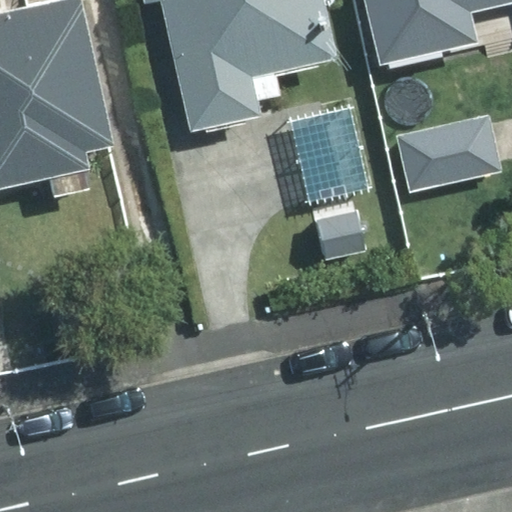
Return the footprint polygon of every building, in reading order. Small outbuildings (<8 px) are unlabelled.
[(86,0),(79,0),(0,16),(0,190),(55,179),(58,195),(93,187),(89,170),(95,169),(92,153),(118,148),(86,0)] [(151,0),(152,1),(157,0),(170,0),(198,129),(264,114),(261,101),(284,95),(278,72),(343,58),(329,0),(151,0)] [(511,0),(372,0),(387,63),(481,43),(474,11),(511,2),(511,0)] [(405,145),(415,190),(506,169),(496,124),(405,145)] [(355,207),(310,218),(320,262),(365,252),(355,207)]
